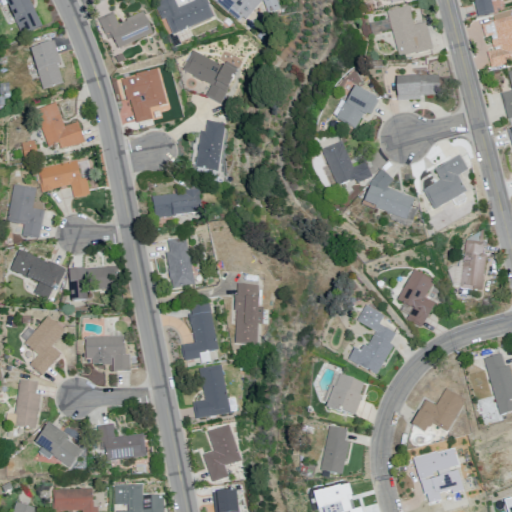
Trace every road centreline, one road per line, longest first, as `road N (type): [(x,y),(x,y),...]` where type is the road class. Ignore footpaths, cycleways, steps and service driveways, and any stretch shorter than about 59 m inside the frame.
road 1 (residential): [(65,0),(111,136),(187,511)]
road 2 (residential): [(511,250),(446,0)]
road 3 (residential): [(393,511),(387,432),(397,399),(426,362),(511,323)]
